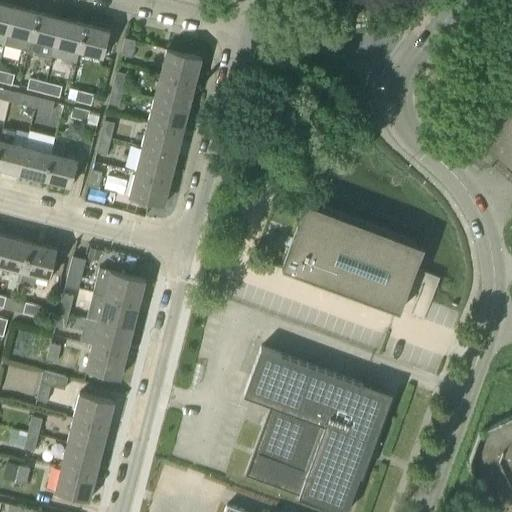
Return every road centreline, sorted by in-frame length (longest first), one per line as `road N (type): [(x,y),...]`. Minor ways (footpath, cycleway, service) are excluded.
road 1 (residential): [(422,511),(490,321),(494,275),(482,219),(463,186),(397,112),(397,73)]
road 2 (residential): [(183,254),(122,511)]
road 3 (residential): [(240,39),(183,254)]
road 4 (residential): [(183,254),(0,208)]
road 5 (residential): [(397,73),(259,42)]
road 6 (residential): [(240,39),(121,0)]
